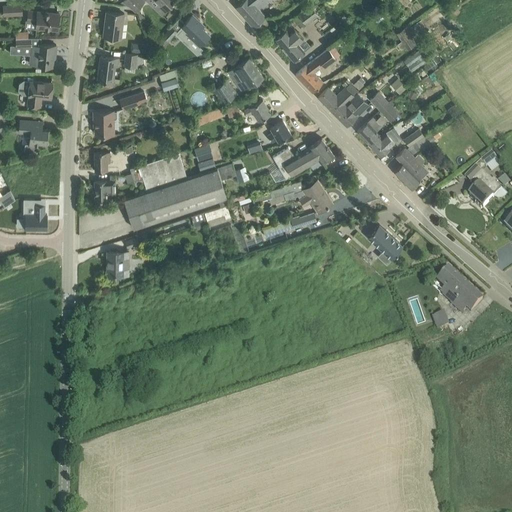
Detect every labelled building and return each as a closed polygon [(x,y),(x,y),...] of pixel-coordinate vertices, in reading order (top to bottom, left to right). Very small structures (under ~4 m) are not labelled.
[(144,0),(134,0),(129,6),(135,11),(145,1),(144,0)] [(146,0),(162,14),(175,0),(146,0)] [(243,0),(236,6),(254,27),(266,16),(259,8),(268,0),(243,0)] [(22,3),(0,3),(0,14),(22,13),(22,3)] [(311,4),(293,18),(301,28),(318,15),(311,4)] [(28,10),(27,19),(37,20),(36,27),(39,28),(40,29),(44,30),(45,28),(58,30),(59,13),(38,11),(37,11),(28,10)] [(105,19),(107,20),(105,36),(121,38),(124,13),(106,11),(105,19)] [(182,25),(189,31),(187,33),(199,45),(209,34),(198,23),(200,21),(193,14),(182,25)] [(406,27),(397,33),(402,41),(398,44),(402,50),(406,47),(407,49),(413,46),(416,43),(412,37),(417,34),(410,24),(406,27)] [(176,30),(172,26),(163,35),(168,40),(176,30)] [(286,29),(276,38),(294,60),(304,51),(298,43),(303,38),(294,27),(289,32),(286,29)] [(16,37),(16,45),(32,45),(31,37),(16,37)] [(30,54),(29,64),(38,64),(38,65),(43,65),(53,66),(54,54),(55,54),(56,45),(46,44),(39,43),(39,55),(30,54)] [(139,47),(139,52),(146,53),(147,45),(143,44),(139,47)] [(337,56),(341,53),(333,44),(330,47),(337,56)] [(306,64),(296,74),(312,91),(323,81),(314,72),(323,65),(324,67),(336,58),(328,48),(307,64),(306,64)] [(418,50),(404,60),(411,71),(426,60),(418,50)] [(127,53),(125,71),(134,73),(135,67),(146,68),(147,57),(144,57),(144,55),(127,53)] [(98,80),(113,82),(115,66),(118,66),(119,58),(101,56),(98,80)] [(236,66),(228,71),(242,90),(249,85),(250,86),(263,77),(249,56),(236,66)] [(176,70),(160,75),(162,83),(169,81),(171,88),(180,85),(176,70)] [(415,84),(421,79),(418,75),(412,80),(415,84)] [(397,77),(390,84),(400,94),(407,87),(397,77)] [(213,89),(219,97),(223,104),(237,94),(227,79),(213,89)] [(28,105),(40,106),(41,96),(51,97),(53,82),(30,80),(29,95),(28,105)] [(318,97),(331,110),(350,91),(354,96),(358,92),(359,91),(350,83),(346,87),(345,87),(337,95),(328,87),(318,97)] [(411,89),(408,96),(414,99),(417,92),(411,89)] [(136,92),(120,97),(121,99),(124,109),(140,103),(140,102),(148,99),(146,93),(145,90),(137,93),(136,92)] [(354,96),(350,91),(331,110),(347,126),(359,114),(369,104),(358,92),(354,96)] [(379,92),(371,99),(391,121),(395,117),(397,119),(404,114),(403,112),(404,111),(400,107),(399,109),(395,105),(395,104),(391,100),(388,102),(379,92)] [(244,110),(247,115),(253,111),(258,120),(271,112),(262,98),(250,106),(244,110)] [(237,103),(226,106),(229,117),(241,113),(237,103)] [(455,104),(448,109),(453,117),(461,112),(455,104)] [(222,107),(215,110),(218,117),(225,114),(222,107)] [(117,111),(94,111),(94,122),(96,122),(96,134),(111,134),(111,119),(114,119),(115,119),(117,117),(117,111)] [(206,113),(198,116),(201,123),(209,120),(206,113)] [(373,116),(357,131),(369,143),(379,134),(376,131),(387,121),(381,115),(376,120),(373,116)] [(20,119),(19,132),(30,133),(29,143),(26,143),(25,150),(38,151),(38,145),(40,145),(40,144),(46,145),(48,129),(42,129),(43,122),(32,121),(22,119),(20,119)] [(268,135),(272,142),(277,138),(279,141),(291,133),(283,119),(270,127),(273,132),(268,135)] [(379,134),(369,143),(380,156),(388,149),(395,142),(397,144),(403,139),(392,128),(386,131),(381,136),(379,134)] [(414,158),(410,155),(439,136),(437,129),(407,149),(404,147),(403,148),(396,155),(403,162),(394,170),(411,188),(412,188),(411,188),(420,179),(412,172),(423,161),(417,155),(414,158)] [(404,139),(409,146),(424,135),(419,129),(404,139)] [(309,147),(300,152),(304,159),(301,161),(305,167),(307,166),(308,166),(319,159),(321,163),(334,154),(322,137),(309,147)] [(251,152),(263,147),(260,139),(247,144),(251,152)] [(304,159),(300,152),(294,156),(289,146),(273,156),(286,178),(305,167),(301,161),(304,159)] [(470,156),(475,152),(470,146),(465,150),(470,156)] [(211,149),(196,154),(198,160),(213,155),(211,149)] [(95,152),(95,170),(108,170),(107,162),(110,162),(110,151),(95,152)] [(147,190),(124,198),(134,228),(219,200),(221,206),(229,203),(221,178),(217,167),(187,177),(178,152),(139,165),(140,169),(143,177),(147,190)] [(493,152),(484,159),(488,165),(497,158),(493,152)] [(213,158),(198,162),(201,170),(215,166),(215,165),(213,158)] [(232,162),(217,167),(221,178),(236,174),(232,162)] [(131,173),(126,174),(129,182),(143,177),(140,169),(139,165),(130,168),(131,173)] [(248,175),(245,166),(235,169),(238,179),(248,175)] [(0,192),(9,188),(0,169),(0,192)] [(480,184),(470,194),(477,201),(475,203),(481,209),(483,207),(484,207),(494,197),(495,198),(498,199),(502,199),(505,197),(508,194),(496,183),(498,181),(495,178),(493,179),(483,170),(474,178),(480,184)] [(505,187),(511,181),(506,174),(499,179),(505,187)] [(115,180),(95,180),(95,199),(108,199),(108,191),(115,191),(115,180)] [(272,197),(303,186),(300,180),(292,183),(289,184),(270,190),(251,197),(254,203),(272,197)] [(317,180),(303,189),(306,193),(299,197),(304,205),(311,200),(318,211),(324,208),(327,206),(327,207),(329,206),(328,205),(332,202),(317,180)] [(0,199),(4,206),(15,198),(10,188),(0,194),(0,199)] [(293,190),(284,193),(286,199),(295,196),(293,190)] [(252,202),(244,205),(246,213),(255,210),(252,202)] [(205,209),(207,219),(212,218),(212,223),(231,221),(229,205),(205,209)] [(16,219),(15,227),(23,227),(23,229),(34,229),(34,231),(42,231),(42,229),(44,229),(44,215),(42,215),(42,206),(33,206),(32,206),(32,208),(32,215),(31,215),(24,215),(24,219),(16,219)] [(292,219),(294,227),(316,220),(313,212),(299,217),(299,216),(291,218),(292,219)] [(203,213),(192,216),(195,226),(196,229),(203,227),(202,224),(206,222),(203,213)] [(292,219),(263,228),(266,236),(294,227),(292,219)] [(379,224),(367,236),(383,251),(379,255),(387,263),(403,245),(379,224)] [(126,240),(128,247),(140,243),(137,236),(126,240)] [(128,251),(108,250),(108,274),(128,274),(128,251)] [(441,274),(437,280),(444,286),(440,291),(443,294),(442,295),(462,313),(466,308),(470,312),(482,298),(448,267),(441,274)] [(443,312),(432,316),(437,329),(449,325),(443,312)]
